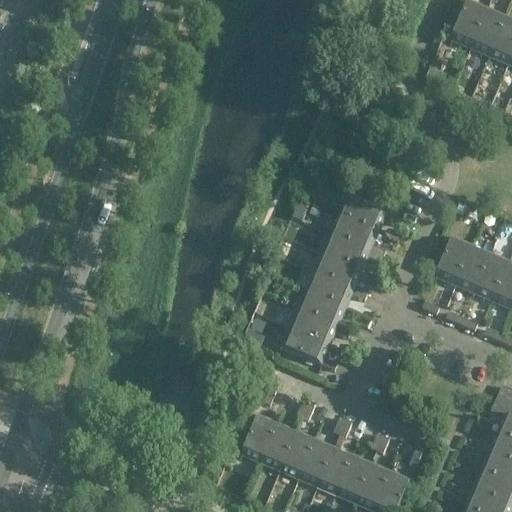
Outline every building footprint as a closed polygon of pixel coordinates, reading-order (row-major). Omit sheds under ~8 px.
[(470,50),(486,12),(467,4),(451,41),(470,50)] [(470,50),(489,58),(505,20),(486,12),(470,50)] [(489,58),(508,66),(511,57),(511,23),(505,20),(489,58)] [(399,221),(397,220),(347,198),(338,218),(376,234),(381,222),(396,228),(399,221)] [(330,237),(383,259),(385,253),(371,247),(376,234),(338,218),(330,237)] [(380,266),(383,259),(330,237),(322,256),(360,272),(365,259),(380,266)] [(454,287),(470,249),(451,241),(435,279),(454,287)] [(454,287),(473,295),(489,257),(470,249),(454,287)] [(367,297),(369,291),(355,285),(360,272),(322,256),(314,275),(367,297)] [(473,295),(492,303),(508,265),(489,257),(473,295)] [(492,303),(511,311),(511,309),(511,266),(508,265),(492,303)] [(349,297),(364,303),(367,297),(314,275),(306,294),(344,310),(349,297)] [(306,294),(298,312),(351,335),(353,328),(339,322),(344,310),(306,294)] [(424,304),(422,311),(436,317),(439,311),(424,304)] [(333,334),(348,341),(351,335),(298,312),(290,331),(328,347),(333,334)] [(445,321),(460,327),(463,321),(448,315),(445,321)] [(463,321),(460,327),(475,334),(478,327),(463,321)] [(249,330),(244,342),(258,349),(264,337),(249,330)] [(337,366),(323,360),(328,347),(290,331),(282,350),(334,373),(337,366)] [(498,344),(501,337),(486,331),(483,337),(498,344)] [(498,344),(511,349),(511,341),(501,337),(498,344)] [(492,411),(503,416),(511,395),(511,392),(501,388),(492,411)] [(276,393),(270,390),(263,405),(270,408),(276,393)] [(511,395),(503,416),(511,419),(511,395)] [(295,419),(301,422),(308,407),(302,404),(295,419)] [(308,407),(301,422),(308,424),(314,409),(308,407)] [(511,419),(503,416),(492,411),(489,418),(503,424),(498,436),(511,442),(511,419)] [(261,465),(277,427),(258,419),(242,457),(261,465)] [(339,438),(346,423),(339,420),(333,435),(339,438)] [(339,438),(335,447),(340,449),(344,440),(345,440),(351,425),(346,423),(339,438)] [(261,465),(281,474),(297,436),(277,427),(261,465)] [(281,474),(300,482),(317,444),(297,436),(281,474)] [(377,436),(370,451),(376,454),(383,439),(377,436)] [(475,449),(511,464),(511,442),(498,436),(492,449),(478,443),(475,449)] [(376,454),(383,457),(389,442),(383,439),(376,454)] [(300,482),(320,490),(336,453),(317,444),(300,482)] [(481,474),(511,487),(511,464),(475,449),(472,455),(487,462),(481,474)] [(320,490),(340,499),(356,461),(336,453),(320,490)] [(415,471),(422,455),(415,453),(409,468),(415,471)] [(357,506),(373,468),(356,461),(340,499),(357,506)] [(357,506),(370,511),(374,511),(390,476),(373,468),(357,506)] [(459,487),(511,509),(511,507),(511,487),(481,474),(476,487),(462,481),(459,487)] [(390,476),(374,511),(397,511),(409,484),(390,476)] [(465,511),(510,511),(511,509),(459,487),(456,493),(471,499),(465,511)]
